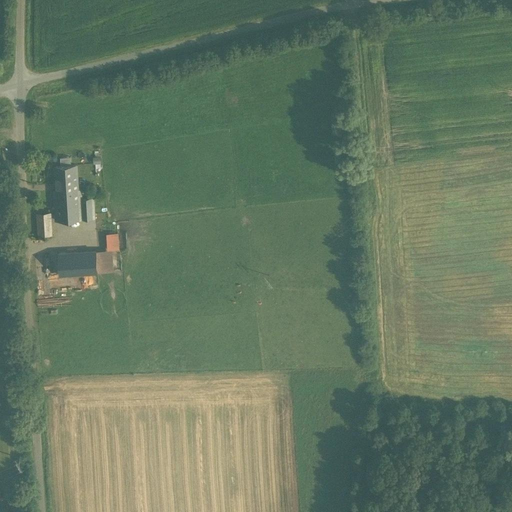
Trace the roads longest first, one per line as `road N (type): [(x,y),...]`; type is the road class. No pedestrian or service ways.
road 1 (unclassified): [(42,511),(18,84)]
road 2 (unclassified): [(18,84),(386,0)]
